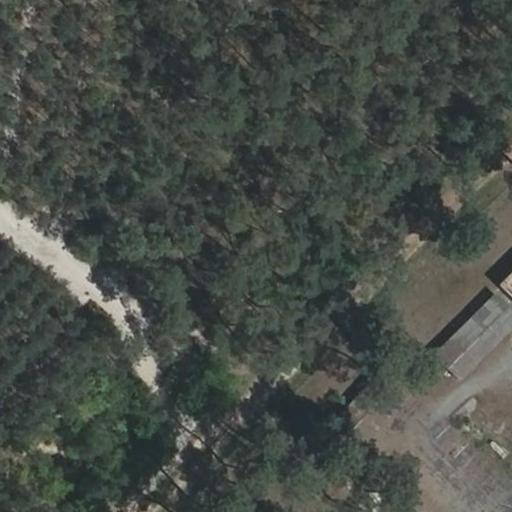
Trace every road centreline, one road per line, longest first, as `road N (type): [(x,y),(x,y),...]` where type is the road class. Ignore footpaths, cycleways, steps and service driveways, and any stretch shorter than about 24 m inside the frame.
road 1 (track): [(144,511),(511,159)]
road 2 (track): [(276,388),(0,208)]
road 3 (track): [(19,0),(0,120)]
